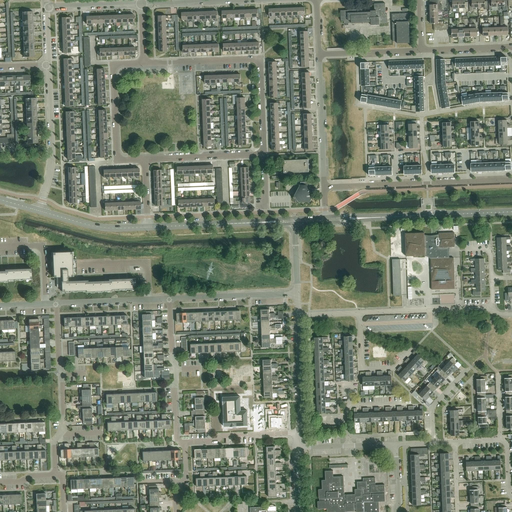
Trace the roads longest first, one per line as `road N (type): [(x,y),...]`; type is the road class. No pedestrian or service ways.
road 1 (primary): [(325,220),(511,211)]
road 2 (residential): [(55,474),(62,417),(56,303)]
road 3 (residential): [(184,442),(176,439),(169,299)]
road 4 (residential): [(40,211),(52,158),(47,65)]
road 5 (primary): [(148,227),(293,221)]
road 6 (residential): [(323,187),(318,54)]
road 7 (residential): [(492,309),(360,312)]
road 8 (residential): [(169,299),(297,293)]
road 9 (residential): [(117,161),(113,67),(144,64)]
